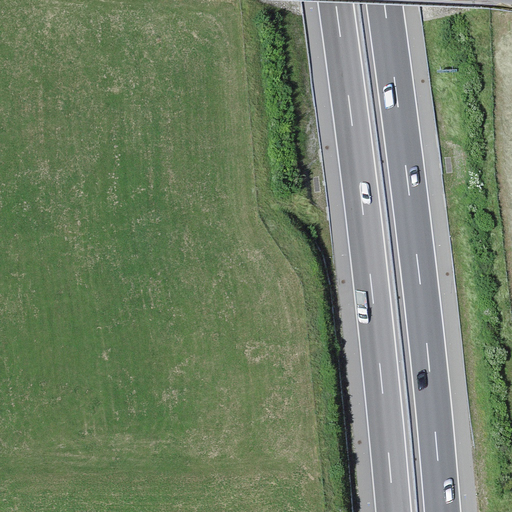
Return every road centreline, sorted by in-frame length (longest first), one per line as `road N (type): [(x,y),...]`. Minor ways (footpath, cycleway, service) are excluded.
road 1 (motorway): [(335,0),(394,511)]
road 2 (motorway): [(442,511),(383,0)]
